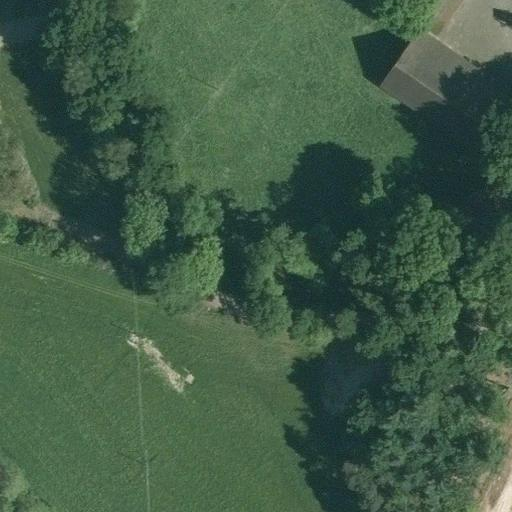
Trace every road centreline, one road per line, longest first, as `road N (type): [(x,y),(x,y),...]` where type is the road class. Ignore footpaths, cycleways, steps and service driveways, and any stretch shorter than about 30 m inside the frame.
road 1 (unclassified): [(511,326),(298,304),(196,271)]
road 2 (unclassified): [(196,271),(89,24),(99,0)]
road 3 (unclassified): [(196,271),(0,198)]
